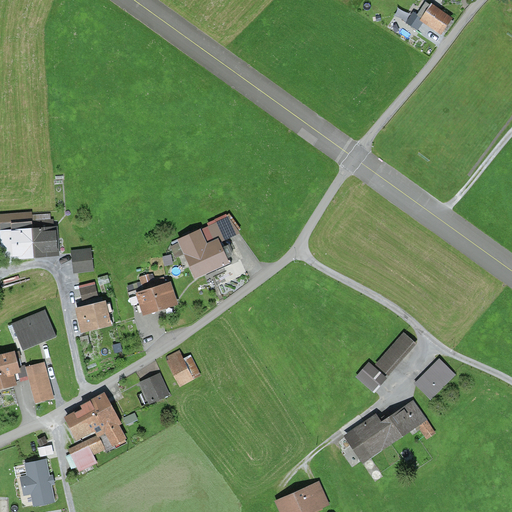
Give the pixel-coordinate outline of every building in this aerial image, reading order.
[(443,36),(453,22),(422,0),(421,0),(407,21),(417,27),(423,19),(441,32),(440,34),(443,36)] [(209,227),(217,242),(237,230),(229,219),(209,227)] [(38,225),(38,230),(32,230),(34,253),(56,252),(54,229),(48,229),(47,225),(38,225)] [(214,267),(216,271),(231,264),(223,246),(219,248),(216,241),(205,246),(201,237),(212,232),(210,229),(182,241),(197,275),(214,267)] [(3,233),(4,255),(34,253),(32,230),(3,233)] [(74,253),(76,270),(91,268),(89,251),(74,253)] [(140,302),(143,312),(174,302),(169,285),(166,286),(164,278),(142,285),(143,288),(128,292),(132,304),(140,302)] [(80,289),(82,296),(96,293),(95,285),(80,289)] [(86,316),(88,328),(108,323),(106,314),(112,313),(110,302),(89,307),(88,303),(79,305),(80,309),(78,310),(80,318),(86,316)] [(387,372),(413,342),(404,334),(377,364),(387,372)] [(0,356),(0,385),(19,380),(12,354),(0,356)] [(191,379),(189,374),(196,370),(191,359),(183,363),(180,355),(169,361),(181,384),(191,379)] [(439,360),(416,384),(430,397),(453,374),(439,360)] [(28,368),(37,401),(50,397),(41,364),(28,368)] [(372,388),(383,377),(369,364),(358,376),(372,388)] [(142,383),(150,401),(166,394),(158,375),(142,383)] [(83,409),(66,418),(70,427),(108,407),(101,395),(81,406),(83,409)] [(372,453),(384,444),(384,445),(418,423),(426,434),(423,436),(425,439),(434,433),(414,403),(387,420),(385,417),(379,421),(375,416),(355,429),(372,453)] [(116,424),(117,424),(108,407),(70,427),(74,433),(77,435),(94,426),(99,436),(72,450),(82,469),(96,461),(91,454),(123,437),(116,424)] [(366,467),(369,469),(372,468),(374,465),(373,462),(371,461),(369,461),(366,462),(365,464),(366,467)] [(280,502),(284,511),(304,511),(326,502),(319,485),(280,502)]
